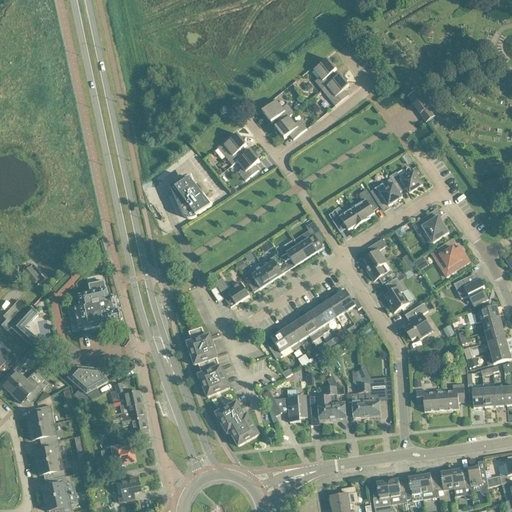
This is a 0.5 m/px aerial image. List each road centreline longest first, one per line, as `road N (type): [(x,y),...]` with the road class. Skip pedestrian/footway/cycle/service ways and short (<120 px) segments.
road 1 (secondary): [(72,0),(155,349)]
road 2 (secondary): [(147,275),(86,0)]
road 3 (residential): [(406,454),(397,348),(342,258)]
road 4 (residential): [(253,402),(188,258)]
road 5 (residential): [(155,349),(137,353),(171,488)]
road 6 (residential): [(342,52),(366,88),(279,160)]
road 7 (residential): [(188,258),(160,188),(190,166),(215,197)]
road 8 (secondary): [(214,477),(166,345)]
road 9 (secondary): [(155,349),(200,482)]
